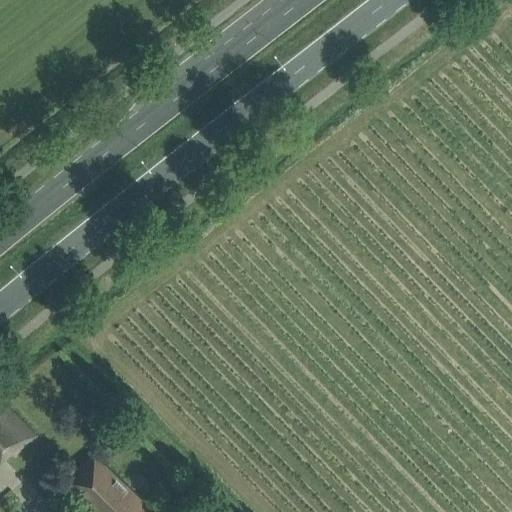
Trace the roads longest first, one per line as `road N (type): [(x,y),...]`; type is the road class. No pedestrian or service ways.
road 1 (primary): [(0,312),(398,0)]
road 2 (primary): [(325,0),(0,255)]
